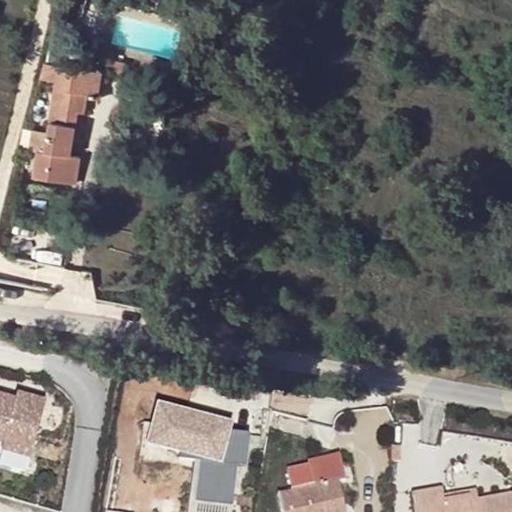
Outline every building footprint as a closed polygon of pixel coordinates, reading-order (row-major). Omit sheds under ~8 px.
[(45,152),(38,151),(33,178),(76,185),(81,157),(72,156),(79,113),(84,114),(88,93),(99,94),(103,71),(47,63),(44,78),(56,80),(48,131),(45,152)] [(45,152),(48,131),(32,129),(29,149),(38,151),(45,152)] [(16,405),(0,400),(0,445),(4,447),(3,453),(31,461),(46,407),(17,399),(16,405)] [(195,461),(187,511),(231,511),(237,477),(245,478),(251,431),(233,428),(235,420),(159,400),(147,442),(181,451),(179,458),(195,461)] [(280,495),(283,511),(344,511),(339,482),(346,481),(342,464),(311,471),(314,488),(280,495)] [(511,511),(511,499),(480,504),(481,511),(473,511),(471,502),(446,506),(445,500),(444,493),(415,497),(417,511),(511,511)] [(481,511),(480,504),(479,495),(445,500),(446,506),(471,502),(473,511),(481,511)]
